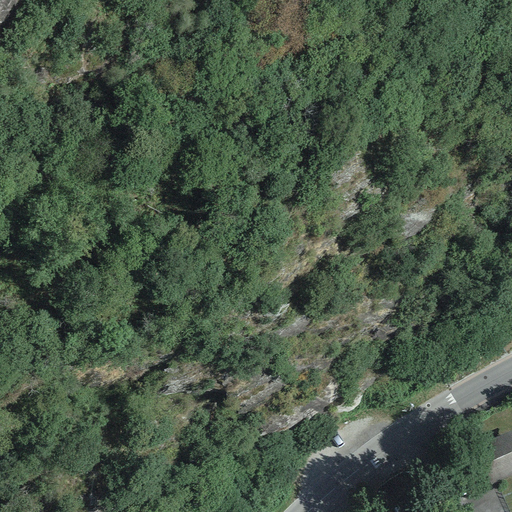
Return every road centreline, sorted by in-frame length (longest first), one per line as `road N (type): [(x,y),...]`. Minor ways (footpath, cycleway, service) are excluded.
road 1 (tertiary): [(305,511),(406,432)]
road 2 (tertiary): [(406,432),(511,372)]
